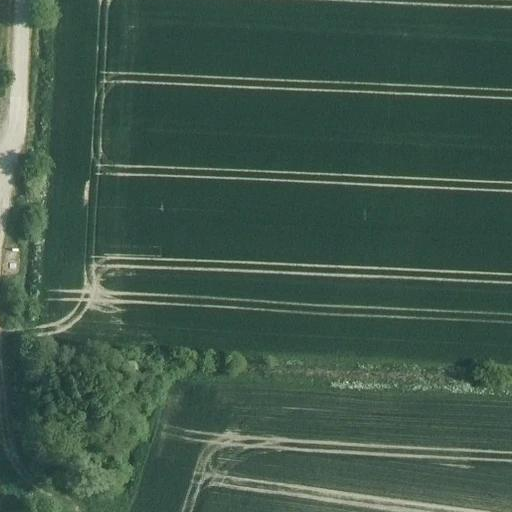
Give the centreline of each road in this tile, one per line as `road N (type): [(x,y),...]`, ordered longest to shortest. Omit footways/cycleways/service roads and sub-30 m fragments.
road 1 (unclassified): [(24,0),(18,133),(9,163),(0,167)]
road 2 (track): [(0,379),(12,465),(79,511)]
road 3 (track): [(9,163),(0,297)]
